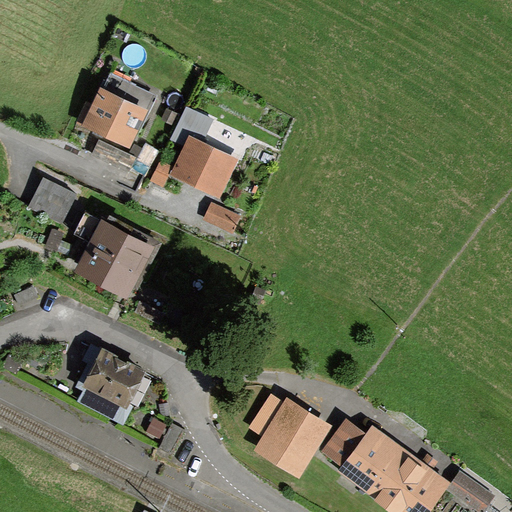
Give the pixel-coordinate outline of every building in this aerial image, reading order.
[(151,102),(102,79),(83,121),(131,144),(151,102)] [(173,122),(179,109),(167,103),(161,116),(173,122)] [(205,141),(214,123),(188,111),(173,143),(184,149),(177,164),(174,171),(217,191),(235,155),(205,141)] [(89,159),(126,176),(131,168),(144,175),(160,148),(146,140),(139,153),(100,134),(89,159)] [(151,178),(164,184),(171,170),(175,162),(162,155),(151,178)] [(64,220),(81,188),(46,170),(29,202),(64,220)] [(242,212),(212,198),(204,215),(234,229),(242,212)] [(120,287),(143,243),(100,220),(77,264),(120,287)] [(125,403),(142,370),(95,346),(88,360),(95,364),(86,382),(125,403)] [(23,358),(9,351),(3,364),(16,371),(23,358)] [(285,400),(282,405),(272,399),(256,424),(267,431),(256,448),(297,472),(326,425),(285,400)] [(172,451),(185,426),(173,420),(160,445),(172,451)] [(329,450),(347,462),(343,468),(404,511),(418,511),(438,484),(444,476),(428,464),(431,459),(421,452),(418,457),(374,426),(369,433),(351,420),(329,450)] [(492,494),(462,473),(456,481),(450,490),(476,508),(477,505),(482,508),(492,494)]
